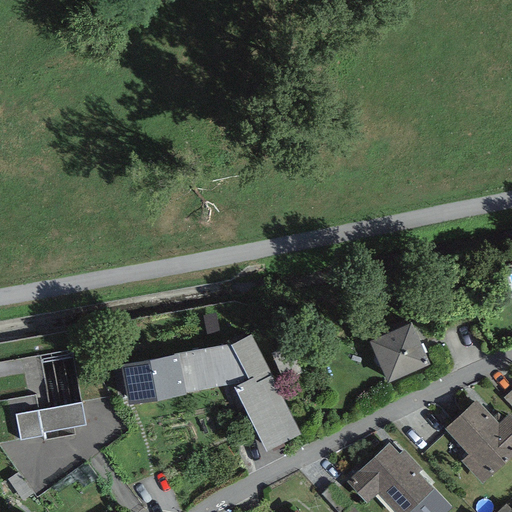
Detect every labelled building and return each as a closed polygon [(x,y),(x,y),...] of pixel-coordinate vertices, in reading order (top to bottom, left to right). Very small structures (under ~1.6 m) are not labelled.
[(411,316),(369,335),(388,378),(431,359),(411,316)] [(233,340),(122,359),(129,401),(235,383),(266,447),(300,431),(252,330),(233,340)] [(476,396),(445,425),(470,452),(463,458),(482,478),(511,450),(511,414),(508,411),(498,420),(476,396)] [(36,408),(15,412),(20,438),(43,434),(42,432),(85,424),(80,400),(36,409),(36,408)] [(388,439),(346,478),(367,500),(378,490),(398,511),(406,511),(435,486),(419,469),(423,465),(405,445),(399,450),(388,439)]
